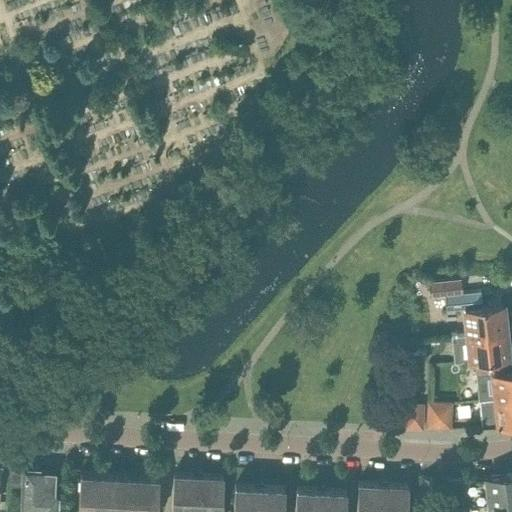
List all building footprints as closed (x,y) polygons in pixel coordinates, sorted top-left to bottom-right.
[(461,277),(428,280),(429,295),(444,293),(446,308),(464,307),(467,333),(505,329),(503,302),(500,303),(499,298),(487,299),(488,304),(482,305),(480,290),(463,291),(461,277)] [(467,333),(451,335),(454,360),(469,359),(476,358),(503,356),(508,355),(508,353),(511,352),(511,345),(511,340),(507,340),(505,329),(467,333)] [(503,356),(476,358),(478,386),(480,399),(495,397),(511,395),(511,368),(504,369),(503,356)] [(87,366),(77,366),(76,390),(86,390),(87,366)] [(511,395),(495,397),(480,399),(481,412),(482,425),(511,422),(511,395)] [(438,426),(439,400),(427,399),(426,426),(438,426)] [(439,400),(438,426),(450,427),(451,401),(439,400)] [(422,427),(422,424),(423,402),(406,401),(405,427),(422,427)] [(42,470),(42,468),(39,468),(37,466),(31,465),(28,467),(24,467),(22,505),(24,505),(23,511),(55,511),(57,492),(53,492),(54,471),(42,470)] [(10,467),(10,483),(20,484),(21,467),(10,467)] [(156,511),(158,474),(138,473),(138,471),(129,471),(129,473),(80,470),(79,476),(77,475),(77,484),(79,484),(77,511),(156,511)] [(220,511),(223,473),(202,472),(203,470),(194,470),(194,472),(173,471),(171,511),(220,511)] [(511,500),(511,472),(464,477),(464,502),(489,503),(511,500)] [(433,476),(423,476),(423,486),(433,487),(433,476)] [(445,477),(445,511),(511,511),(511,500),(489,503),(464,502),(464,477),(445,477)] [(406,511),(408,483),(387,482),(387,480),(379,479),(379,481),(358,480),(356,511),(406,511)] [(282,511),(284,485),(264,484),(264,482),(255,481),(255,483),(234,482),(232,511),(282,511)] [(344,511),(346,488),(325,487),(325,485),(317,484),(317,486),(296,485),(294,511),(344,511)]
